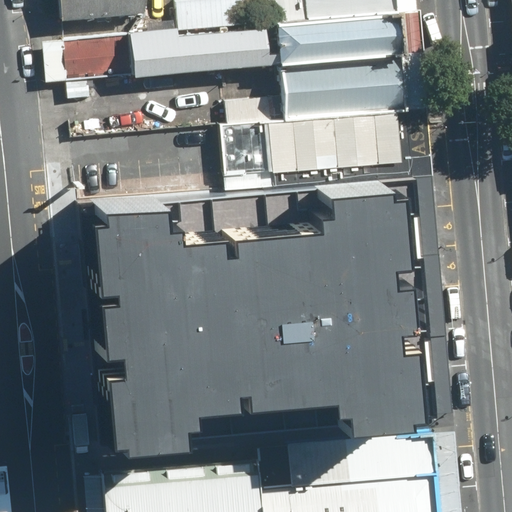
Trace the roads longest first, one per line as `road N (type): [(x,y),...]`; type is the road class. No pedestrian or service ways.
road 1 (tertiary): [(503,511),(458,0)]
road 2 (unclassified): [(36,511),(0,123)]
